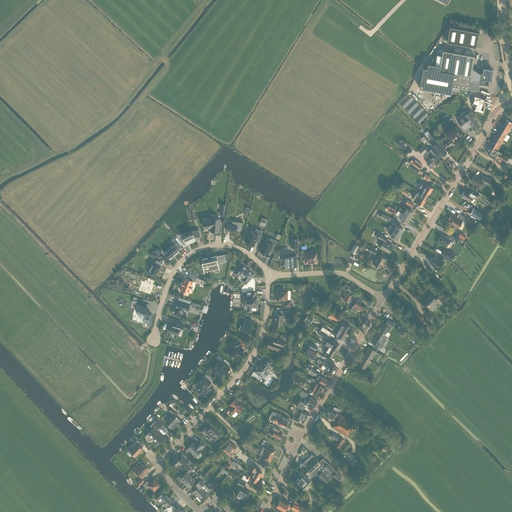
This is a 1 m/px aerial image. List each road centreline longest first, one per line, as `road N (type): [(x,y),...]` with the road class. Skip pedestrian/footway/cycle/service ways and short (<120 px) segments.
road 1 (unclassified): [(266,511),(301,435),(383,298)]
road 2 (unclassified): [(383,298),(493,114),(511,101)]
road 3 (residential): [(156,461),(255,353),(271,272)]
road 4 (track): [(127,511),(0,374)]
road 5 (residential): [(271,272),(241,250),(213,246),(190,254),(172,276),(154,339)]
